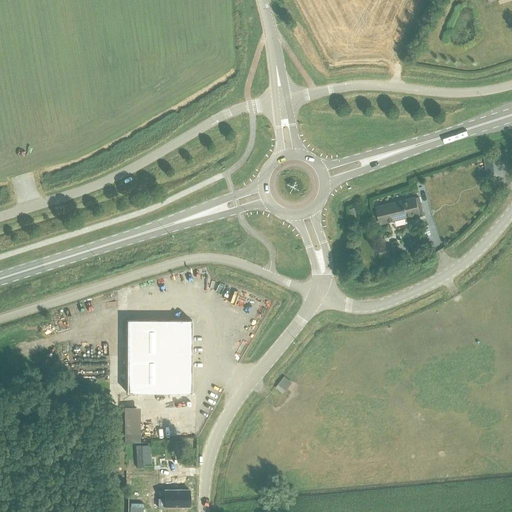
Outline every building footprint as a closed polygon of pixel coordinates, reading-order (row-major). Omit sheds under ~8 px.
[(500,154),(485,156),(487,177),(503,175),(500,154)] [(416,198),(377,207),(381,224),(420,215),(420,214),(423,213),(420,197),(416,198)] [(355,206),(349,209),(352,219),(359,216),(355,206)] [(394,245),(379,249),(381,256),(396,252),(394,245)] [(241,314),(246,316),(249,303),(245,302),(241,314)] [(127,320),(127,393),(192,393),(192,320),(127,320)] [(284,376),(275,387),(283,394),(292,382),(284,376)] [(139,407),(123,408),(125,442),(140,442),(139,407)] [(165,499),(159,499),(159,508),(165,508),(165,507),(190,507),(190,490),(165,490),(165,499)]
